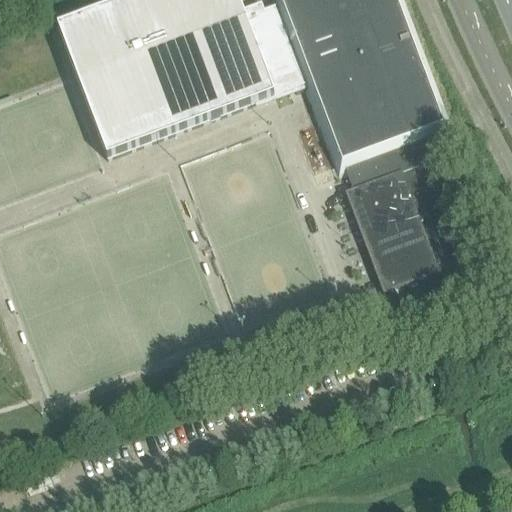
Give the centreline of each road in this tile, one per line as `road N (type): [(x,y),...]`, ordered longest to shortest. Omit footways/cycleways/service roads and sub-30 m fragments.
road 1 (unclassified): [(511,339),(39,511)]
road 2 (tertiary): [(458,0),(511,117)]
